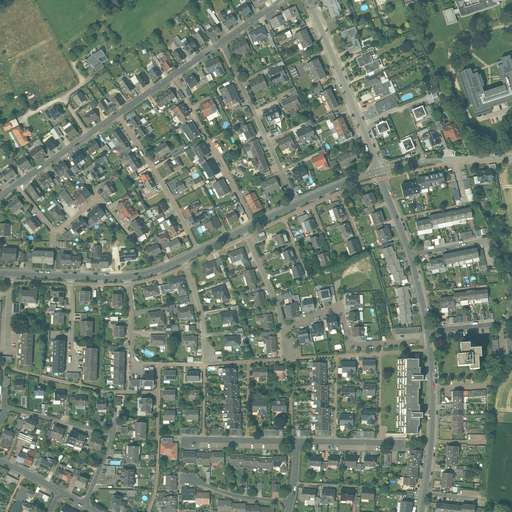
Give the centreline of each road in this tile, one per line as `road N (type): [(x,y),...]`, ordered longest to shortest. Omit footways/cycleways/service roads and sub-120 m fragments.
road 1 (residential): [(379,171),(307,0)]
road 2 (residential): [(221,43),(297,204)]
road 3 (residential): [(116,115),(198,250)]
road 4 (residential): [(379,171),(511,156)]
road 5 (residential): [(116,115),(221,43)]
road 6 (residential): [(244,230),(287,346)]
